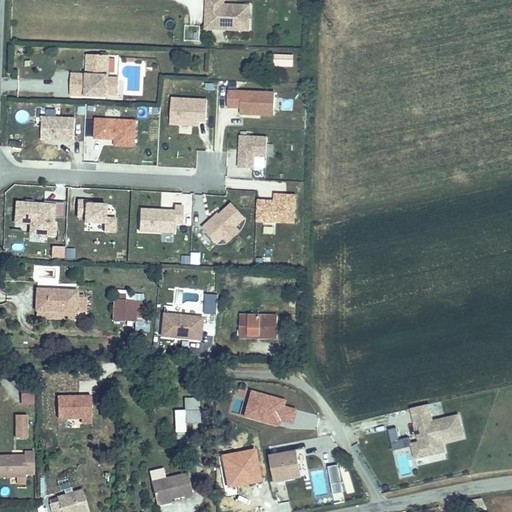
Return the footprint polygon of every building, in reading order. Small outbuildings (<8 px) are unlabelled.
[(248,31),(249,6),(224,5),(224,0),(206,0),(206,5),(211,5),(211,24),(224,25),(224,22),(229,23),(229,30),(248,31)] [(211,24),(211,5),(206,5),(205,29),(229,30),(229,23),(224,22),(224,25),(211,24)] [(293,67),(294,54),(275,53),(275,66),(293,67)] [(107,97),(109,55),(91,55),(90,75),(86,75),(86,80),(71,79),(70,95),(107,97)] [(33,90),(32,81),(19,82),(20,91),(33,90)] [(276,115),(277,93),(230,91),(229,107),(242,108),(242,114),(258,114),(258,112),(262,113),(262,115),(276,115)] [(208,121),(209,100),(173,98),(172,124),(199,126),(199,121),(208,121)] [(20,121),(29,115),(23,107),(14,112),(20,121)] [(75,141),(76,119),(43,118),(42,140),(75,141)] [(135,146),(136,120),(96,119),(95,138),(116,139),(120,139),(119,145),(135,146)] [(268,157),(269,138),(242,136),(241,168),(255,169),(256,156),(268,157)] [(21,142),(11,144),(12,154),(22,153),(21,142)] [(259,201),(258,222),(296,224),(298,196),(282,195),(282,202),(259,201)] [(105,218),(106,205),(86,204),(86,201),(78,200),(77,217),(85,217),(85,222),(104,223),(104,232),(115,232),(116,218),(105,218)] [(63,224),(65,203),(44,201),(44,204),(54,205),(53,223),(56,223),(63,224)] [(53,223),(54,205),(44,204),(43,209),(36,209),(36,206),(33,206),(33,204),(22,203),(21,205),(16,205),(15,223),(31,224),(30,234),(55,236),(56,223),(53,223)] [(225,238),(237,228),(247,219),(234,204),(212,223),(211,222),(204,229),(218,244),(225,238)] [(183,223),(184,206),(176,206),(175,211),(141,209),(140,231),(175,233),(175,223),(183,223)] [(229,243),(241,232),(237,228),(225,238),(229,243)] [(65,259),(65,248),(52,248),(51,258),(65,259)] [(89,312),(90,298),(77,297),(77,292),(37,290),(37,310),(89,312)] [(124,320),(125,300),(115,299),(114,320),(124,320)] [(133,321),(134,300),(125,300),(124,320),(133,321)] [(200,342),(202,320),(162,315),(160,338),(174,339),(174,338),(189,339),(189,341),(200,342)] [(278,338),(278,316),(240,316),(240,337),(249,338),(249,335),(260,335),(260,338),(278,338)] [(31,384),(27,372),(18,375),(22,387),(31,384)] [(285,400),(282,386),(251,391),(253,398),(263,396),(265,404),(285,400)] [(32,402),(30,389),(23,390),(25,404),(32,402)] [(200,423),(199,398),(184,398),(184,410),(174,410),(174,432),(185,432),(185,423),(200,423)] [(433,422),(429,405),(411,409),(416,426),(425,424),(427,433),(418,436),(419,443),(423,457),(445,452),(443,442),(464,437),(459,416),(433,422)] [(27,438),(27,415),(16,415),(16,438),(27,438)] [(427,433),(425,424),(416,426),(418,436),(427,433)] [(388,429),(400,478),(414,474),(407,448),(411,447),(409,437),(399,439),(396,427),(388,429)] [(423,457),(419,443),(412,444),(416,459),(423,457)] [(35,473),(34,452),(24,452),(24,455),(0,456),(0,477),(25,476),(25,474),(35,473)] [(301,477),(296,452),(272,456),(276,481),(301,477)] [(193,496),(188,473),(152,482),(156,502),(184,496),(185,498),(193,496)] [(88,511),(89,511),(82,489),(57,497),(58,501),(51,503),(53,511),(88,511)]
